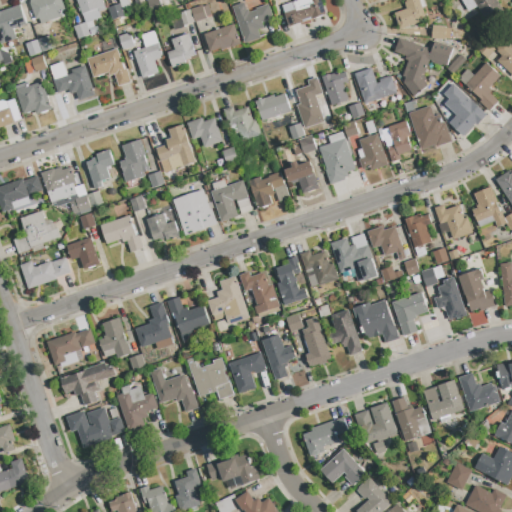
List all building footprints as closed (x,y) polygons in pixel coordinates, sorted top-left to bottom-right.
[(41,24),(39,19),(35,20),(29,3),(31,3),(30,0),(60,0),(64,10),(60,11),(62,16),(41,24)] [(82,14),(77,0),(101,0),(105,10),(98,12),(97,9),(82,14)] [(118,0),(120,4),(121,9),(130,6),(127,0),(118,0)] [(152,14),(147,1),(150,0),(158,0),(162,10),(152,14)] [(289,27),(282,7),(296,2),(295,0),(320,0),(326,15),(289,27)] [(400,30),(394,14),(406,10),(403,2),(408,0),(423,0),(425,7),(422,8),(426,21),(400,30)] [(496,0),(503,12),(486,22),(478,7),(468,12),(461,0),(496,0)] [(112,21),(108,8),(120,4),(121,9),(124,17),(112,21)] [(243,44),(232,7),(244,4),(246,10),(248,10),(249,13),(256,11),(255,9),(268,5),(272,20),(262,23),(263,28),(257,30),(260,39),(243,44)] [(1,45),(0,42),(0,12),(19,6),(26,25),(13,30),(16,40),(1,45)] [(195,23),(191,10),(202,6),(202,8),(208,6),(211,16),(206,18),(206,19),(195,23)] [(174,32),(169,16),(179,13),(179,14),(190,10),(194,23),(183,27),(184,28),(174,32)] [(98,27),(100,32),(91,35),(91,34),(78,39),(74,27),(92,21),(94,28),(98,27)] [(210,52),(204,35),(233,25),(240,44),(231,48),(231,47),(221,51),(221,49),(210,52)] [(450,29),(450,39),(445,39),(445,40),(432,39),(432,27),(445,27),(445,29),(450,29)] [(143,79),(134,52),(145,48),(141,36),(154,31),(159,44),(158,44),(162,56),(160,57),(161,59),(154,61),(159,73),(143,79)] [(123,51),(118,37),(129,33),(134,47),(123,51)] [(172,68),(167,53),(175,51),(171,40),(188,35),(195,56),(189,58),(190,60),(185,61),(185,64),(172,68)] [(42,53),(38,40),(49,37),(53,49),(42,53)] [(394,52),(399,39),(431,50),(434,42),(453,49),(447,66),(442,65),(441,66),(433,64),(431,61),(430,60),(423,80),(428,86),(414,97),(404,83),(405,78),(403,77),(408,61),(405,60),(406,56),(394,52)] [(29,57),(25,45),(36,41),(40,53),(29,57)] [(487,59),(476,50),(484,41),(495,51),(487,59)] [(511,75),(497,61),(502,57),(497,52),(497,49),(504,41),(511,49),(511,75)] [(0,49),(0,51),(3,60),(4,65),(12,63),(10,56),(5,52),(0,49)] [(118,87),(114,75),(109,76),(108,73),(93,78),(87,60),(117,50),(124,70),(126,70),(131,83),(118,87)] [(35,72),(31,60),(42,56),(46,69),(35,72)] [(453,75),(447,70),(460,56),(466,61),(453,75)] [(79,101),(76,92),(70,94),(69,90),(58,93),(49,67),(63,63),(67,76),(72,74),(71,71),(85,67),(94,96),(79,101)] [(489,112),(479,103),(481,100),(458,79),(467,69),(474,76),(486,64),(500,77),(490,88),(492,90),(489,93),(498,102),(489,112)] [(365,105),(355,74),(371,69),(376,84),(380,83),(379,80),(391,76),(397,94),(365,105)] [(348,101),(331,106),(322,77),(329,75),(329,76),(337,73),(338,76),(345,73),(348,82),(343,84),(348,101)] [(305,129),(297,106),(301,105),(296,91),(310,87),(308,81),(317,78),(322,94),(316,96),(324,122),(305,129)] [(25,87),(25,88),(42,83),(51,110),(37,114),(35,110),(23,114),(16,91),(17,91),(17,89),(25,87)] [(463,137),(449,124),(457,116),(445,105),(449,100),(444,95),(453,85),(486,116),(477,126),(475,124),(463,137)] [(262,122),(255,102),(274,96),(275,98),(285,95),(291,112),(262,122)] [(0,127),(0,101),(2,101),(7,103),(15,100),(21,119),(13,122),(14,123),(0,127)] [(352,119),(349,107),(360,104),(364,116),(352,119)] [(421,150),(409,114),(430,107),(434,118),(440,116),(442,124),(445,123),(451,142),(436,148),(436,145),(421,150)] [(242,142),(236,124),(229,126),(224,110),(233,108),(234,112),(248,108),(253,121),(256,120),(261,135),(242,142)] [(204,148),(200,137),(193,140),(187,124),(202,119),(203,123),(215,119),(222,142),(204,148)] [(347,138),(343,125),(354,121),(359,135),(347,138)] [(392,163),(387,148),(394,146),(388,128),(405,122),(410,136),(407,137),(412,151),(399,156),(400,160),(392,163)] [(293,141),(289,128),(300,124),(304,137),(293,141)] [(172,171),(168,159),(160,162),(156,149),(167,146),(166,140),(171,139),(168,130),(182,126),(194,162),(184,166),(184,167),(172,171)] [(330,185),(326,170),(327,170),(320,148),(331,145),(328,137),(342,132),(355,170),(347,173),(348,177),(344,178),(345,180),(330,185)] [(371,171),(370,168),(363,170),(359,160),(365,158),(359,141),(377,135),(387,166),(371,171)] [(304,155),(303,153),(296,156),(293,148),(301,146),(299,141),(312,136),(316,150),(304,155)] [(126,158),(123,146),(140,140),(145,156),(144,156),(149,171),(144,172),(145,176),(127,182),(120,162),(125,160),(124,158),(126,158)] [(233,147),(238,160),(226,164),(222,151),(233,147)] [(95,189),(86,163),(92,161),(92,160),(97,158),(96,155),(109,151),(114,165),(106,168),(110,179),(101,182),(103,187),(95,189)] [(304,194),(299,180),(289,183),(285,171),(293,168),(291,164),(297,162),(298,166),(311,162),(319,189),(304,194)] [(51,204),(41,174),(61,167),(62,171),(71,168),(76,184),(73,185),(77,195),(51,204)] [(511,206),(495,181),(510,171),(511,174),(511,206)] [(153,188),(148,176),(159,172),(163,184),(153,188)] [(258,209),(249,182),(260,178),(261,181),(269,178),(269,177),(280,173),(284,186),(273,189),(275,194),(269,196),(272,205),(258,209)] [(2,213),(0,207),(0,187),(23,180),(23,182),(38,177),(43,191),(28,196),(29,197),(11,203),(13,209),(2,213)] [(221,223),(211,192),(214,191),(212,184),(224,180),(226,187),(243,182),(252,210),(241,214),(236,200),(232,201),(238,217),(221,223)] [(511,231),(507,224),(497,228),(494,222),(479,228),(472,211),(477,209),(477,207),(479,206),(474,195),(491,188),(504,219),(511,213),(511,231)] [(91,208),(87,195),(98,191),(102,204),(91,208)] [(185,236),(173,201),(203,191),(210,210),(211,210),(217,225),(185,236)] [(79,212),(75,200),(86,196),(90,208),(79,212)] [(134,213),(130,200),(141,197),(145,209),(134,213)] [(453,240),(447,222),(440,225),(434,209),(443,206),(445,210),(459,206),(463,219),(467,218),(472,233),(453,240)] [(31,249),(20,219),(41,212),(47,228),(55,225),(60,239),(31,249)] [(84,230),(80,218),(91,214),(95,227),(84,230)] [(166,241),(166,239),(160,241),(160,239),(154,241),(147,220),(163,215),(166,225),(174,222),(179,237),(166,241)] [(415,249),(405,220),(420,215),(421,217),(427,215),(431,224),(425,226),(431,243),(415,249)] [(131,253),(127,241),(123,242),(122,239),(107,244),(101,226),(129,217),(136,237),(138,236),(143,249),(131,253)] [(399,261),(396,253),(384,257),(381,246),(373,249),(367,233),(382,228),(384,231),(395,228),(405,259),(399,261)] [(341,274),(331,244),(346,239),(349,247),(354,246),(352,238),(364,234),(378,277),(365,281),(365,280),(358,283),(354,269),(341,274)] [(84,270),(80,258),(71,261),(67,246),(91,238),(100,265),(84,270)] [(436,265),(432,253),(444,249),(448,261),(436,265)] [(451,261),(448,253),(456,250),(459,258),(451,261)] [(319,286),(312,269),(306,271),(300,255),(310,252),(311,257),(325,252),(329,266),(333,264),(338,280),(319,286)] [(28,290),(20,266),(31,262),(33,268),(51,262),(51,263),(65,258),(70,273),(56,278),(57,280),(28,290)] [(285,306),(278,285),(281,284),(276,269),(288,265),(287,261),(296,258),(301,272),(294,275),(299,291),(305,290),(308,298),(285,306)] [(408,277),(403,264),(415,260),(419,273),(408,277)] [(511,306),(505,307),(500,265),(511,264),(511,271),(511,306)] [(384,283),(380,272),(392,268),(394,273),(401,271),(403,277),(384,283)] [(426,288),(421,273),(433,269),(438,285),(426,288)] [(471,312),(465,295),(464,296),(458,277),(480,270),(483,279),(480,280),(485,293),(491,291),(496,306),(481,311),(480,309),(471,312)] [(257,315),(254,308),(257,306),(252,290),(245,292),(239,276),(249,273),(250,278),(264,273),(268,287),(272,285),(280,307),(257,315)] [(228,326),(226,318),(214,322),(207,302),(218,298),(217,293),(222,291),(219,283),(235,277),(249,319),(228,326)] [(449,321),(445,307),(438,309),(434,299),(441,297),(438,288),(444,286),(443,282),(453,278),(467,316),(457,320),(456,318),(449,321)] [(404,337),(392,304),(421,294),(428,312),(415,317),(416,319),(413,320),(417,333),(404,337)] [(181,334),(174,314),(171,315),(167,302),(179,298),(183,309),(187,308),(188,312),(203,307),(209,325),(181,334)] [(386,344),(382,334),(369,339),(368,336),(366,337),(360,320),(358,321),(354,309),(370,303),(371,306),(385,301),(399,339),(386,344)] [(142,348),(135,330),(150,325),(149,321),(153,320),(149,308),(162,303),(169,324),(166,325),(171,338),(142,348)] [(321,318),(318,309),(329,305),(332,315),(321,318)] [(350,356),(347,347),(343,349),(341,343),(332,345),(328,334),(336,331),(331,316),(348,310),(363,352),(350,356)] [(291,333),(286,319),(299,315),(303,328),(291,333)] [(310,367),(306,356),(310,354),(302,331),(309,329),(306,321),(317,318),(331,359),(310,367)] [(117,359),(114,349),(103,353),(98,339),(106,336),(102,325),(119,319),(131,354),(117,359)] [(269,326),(271,332),(265,334),(263,329),(269,326)] [(55,366),(47,343),(75,333),(76,335),(90,330),(95,344),(81,349),(81,350),(64,356),(66,363),(55,366)] [(276,381),(262,341),(280,335),(284,349),(292,347),(296,359),(288,362),(289,363),(287,363),(288,367),(285,368),(287,377),(276,381)] [(239,394),(229,364),(260,354),(266,371),(255,374),(254,372),(250,373),(256,389),(239,394)] [(134,372),(129,359),(141,355),(145,367),(134,372)] [(220,401),(216,391),(199,397),(187,361),(192,359),(194,364),(195,363),(197,369),(200,368),(201,369),(214,365),(213,362),(222,359),(225,370),(223,371),(228,383),(229,383),(234,396),(220,401)] [(511,387),(502,389),(497,366),(511,362),(511,387)] [(85,406),(81,394),(76,396),(74,391),(66,394),(60,379),(104,364),(105,366),(107,365),(108,368),(112,367),(115,376),(98,382),(100,391),(94,393),(97,402),(85,406)] [(186,413),(182,401),(177,402),(176,399),(161,404),(150,373),(160,369),(165,382),(184,376),(188,389),(190,388),(198,409),(186,413)] [(470,413),(459,379),(472,374),(476,386),(480,385),(481,388),(492,384),(493,387),(495,387),(500,402),(470,413)] [(433,421),(424,393),(435,389),(440,403),(443,402),(438,387),(455,381),(464,411),(433,421)] [(129,433),(116,397),(123,394),(121,389),(129,386),(130,391),(140,387),(143,397),(152,394),(157,408),(146,412),(148,417),(142,419),(145,428),(129,433)] [(405,442),(392,403),(404,399),(408,410),(413,409),(414,411),(422,408),(431,433),(405,442)] [(364,445),(354,416),(368,411),(373,426),(376,425),(371,409),(387,404),(397,434),(364,445)] [(84,448),(78,430),(71,432),(66,418),(83,412),(89,427),(90,426),(86,414),(104,408),(109,422),(120,419),(125,433),(112,438),(112,439),(84,448)] [(511,444),(495,436),(501,423),(505,425),(511,411),(511,444)] [(311,456),(303,436),(313,432),(312,429),(343,419),(348,432),(336,436),(338,442),(323,447),(324,452),(311,456)] [(4,454),(2,448),(0,448),(0,429),(9,426),(15,442),(12,443),(14,450),(4,454)] [(378,442),(383,451),(376,456),(371,447),(378,442)] [(410,454),(407,445),(416,442),(419,451),(410,454)] [(511,477),(507,486),(475,469),(483,455),(493,460),(501,446),(511,451),(511,477)] [(352,486),(345,478),(347,476),(344,473),(332,484),(321,471),(344,450),(366,474),(352,486)] [(243,485),(239,475),(224,481),(222,476),(212,480),(207,466),(237,455),(238,458),(247,455),(249,459),(253,458),(261,479),(243,485)] [(0,470),(1,473),(12,469),(10,463),(21,460),(29,483),(0,492),(0,496),(1,499),(0,499),(0,470)] [(462,491),(446,483),(457,463),(472,471),(462,491)] [(180,511),(174,497),(179,496),(175,482),(188,478),(186,473),(195,470),(201,485),(193,488),(199,506),(180,511)] [(382,511),(358,511),(370,501),(359,489),(370,479),(392,503),(382,511)] [(150,511),(148,504),(145,505),(139,490),(148,487),(149,491),(162,486),(167,501),(170,500),(174,511),(150,511)] [(477,511),(465,505),(476,486),(492,495),(495,490),(507,496),(499,510),(502,511),(477,511)] [(243,511),(242,511),(234,501),(247,492),(254,502),(258,499),(261,504),(268,499),(278,511),(243,511)] [(117,511),(112,511),(109,504),(115,502),(114,499),(122,496),(122,495),(130,493),(136,511),(117,511)] [(231,511),(218,511),(215,504),(229,498),(235,510),(231,511)]
